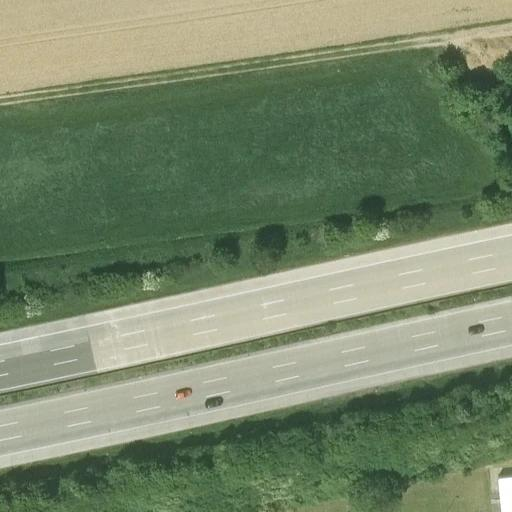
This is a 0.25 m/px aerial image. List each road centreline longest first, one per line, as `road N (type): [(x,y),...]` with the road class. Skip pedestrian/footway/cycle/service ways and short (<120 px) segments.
road 1 (motorway): [(511,249),(0,360)]
road 2 (motorway): [(0,437),(511,328)]
road 3 (track): [(0,101),(487,30)]
